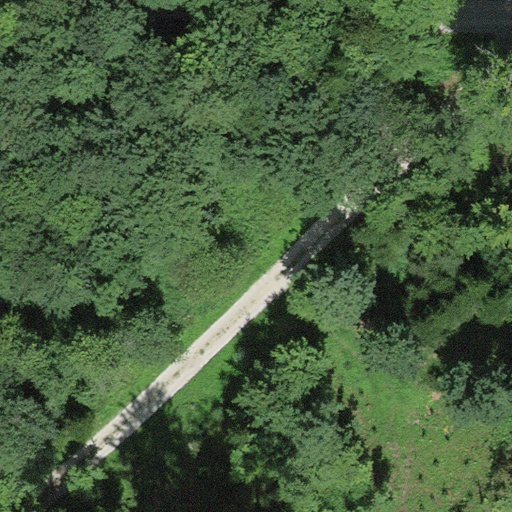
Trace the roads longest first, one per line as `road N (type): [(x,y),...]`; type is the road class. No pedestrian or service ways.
road 1 (track): [(16,511),(511,52)]
road 2 (track): [(511,9),(254,0)]
